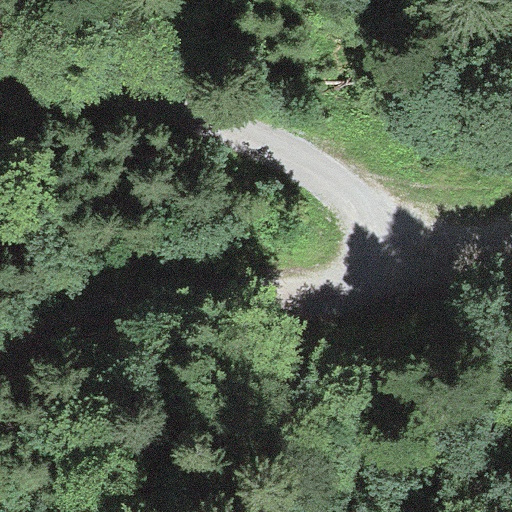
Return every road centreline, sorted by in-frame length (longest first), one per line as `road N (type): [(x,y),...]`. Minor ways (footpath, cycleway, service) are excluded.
road 1 (track): [(511,259),(388,288),(110,300),(54,321),(0,359)]
road 2 (track): [(388,288),(352,215),(304,170),(247,139),(177,109),(116,99),(0,112)]
